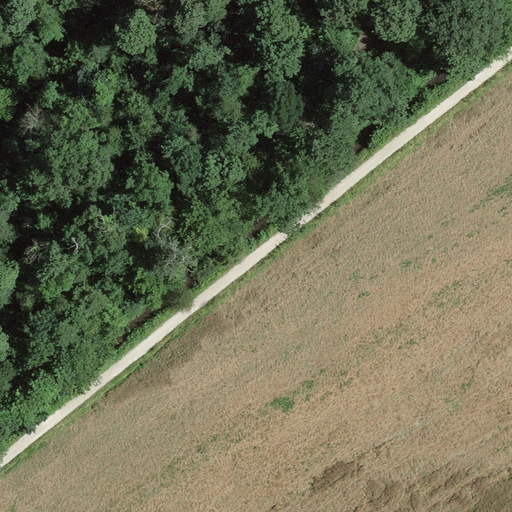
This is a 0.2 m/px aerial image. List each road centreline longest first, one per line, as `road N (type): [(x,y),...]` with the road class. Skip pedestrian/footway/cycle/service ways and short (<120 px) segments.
road 1 (track): [(511,54),(203,313),(0,468)]
road 2 (track): [(0,147),(40,71),(132,0)]
